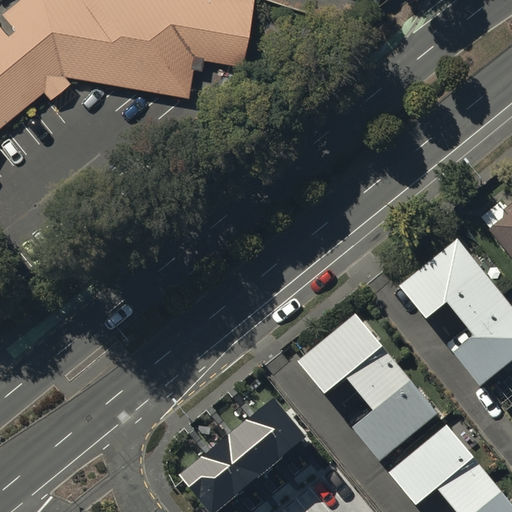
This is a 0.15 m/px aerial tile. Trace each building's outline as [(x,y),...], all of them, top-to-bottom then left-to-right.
[(201,0),(24,0),(0,20),(0,123),(13,114),(8,108),(60,65),(180,87),(187,49),(238,58),(249,0),(213,0),(213,2),(201,0)] [(501,206),(482,222),(511,259),(511,208),(506,213),(501,206)] [(430,329),(449,314),(478,349),(457,365),(483,398),(490,392),(511,374),(511,311),(461,249),(403,296),(430,329)] [(441,424),(361,324),(302,372),(329,406),(349,389),(377,424),(357,439),(383,471),(441,424)] [(269,380),(175,457),(208,497),(302,420),(269,380)] [(511,511),(511,510),(450,436),(392,483),(415,511),(429,511),(441,502),(448,511),(511,511)]
